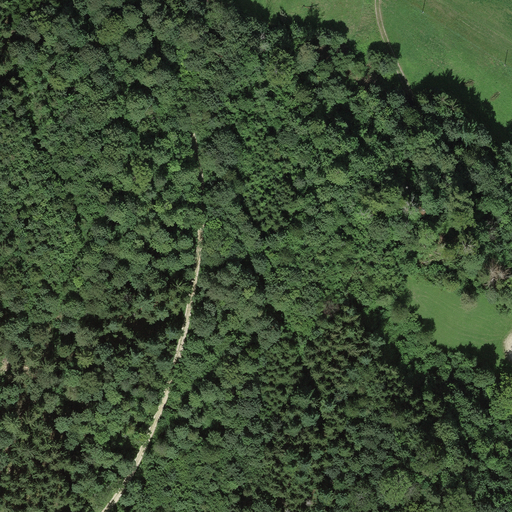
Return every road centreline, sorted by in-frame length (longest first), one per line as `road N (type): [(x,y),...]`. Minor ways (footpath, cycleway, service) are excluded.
road 1 (track): [(102,511),(136,460),(172,366),(195,269),(199,186),(161,0)]
road 2 (track): [(195,269),(348,229),(368,231),(465,279),(511,321)]
road 3 (track): [(511,236),(409,90),(384,32),(380,0)]
